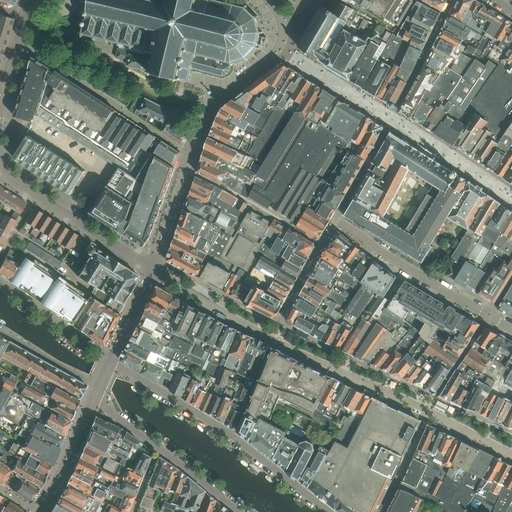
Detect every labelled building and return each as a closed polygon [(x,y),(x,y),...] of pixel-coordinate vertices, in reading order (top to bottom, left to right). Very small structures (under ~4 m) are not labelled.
[(93,40),(95,40),(96,38),(106,40),(105,43),(107,43),(108,41),(118,43),(118,46),(119,46),(116,58),(128,61),(127,66),(147,71),(150,72),(149,74),(151,74),(152,72),(175,78),(175,80),(177,81),(177,79),(189,81),(191,68),(201,71),(201,72),(202,72),(202,71),(212,74),(212,75),(213,75),(213,74),(222,76),(227,74),(230,71),(231,66),(232,66),(232,63),(245,59),(246,61),(248,60),(246,58),(256,48),(258,50),(259,48),(256,47),(257,44),(263,46),(264,47),(265,46),(264,45),(266,39),(267,38),(266,37),(265,38),(259,36),(260,34),(262,34),(262,32),(260,32),(256,19),(258,18),(258,17),(258,16),(257,16),(255,17),(246,9),(247,6),(246,5),(244,7),(233,5),(234,2),(232,2),(231,4),(222,2),(222,0),(219,0),(220,1),(214,0),(80,0),(81,2),(89,4),(87,11),(84,10),(84,12),(87,13),(85,21),(83,21),(81,22),(79,33),(81,34),(81,37),(83,37),(83,35),(94,37),(93,40)] [(358,12),(361,5),(368,9),(384,18),(385,18),(391,21),(391,22),(398,27),(412,3),(413,2),(411,0),(410,0),(343,0),(335,14),(322,6),(302,39),(310,44),(305,52),(325,64),(341,38),(342,35),(342,34),(340,32),(346,21),(351,24),(358,12)] [(446,3),(440,0),(419,0),(441,12),(446,3)] [(468,10),(473,0),(457,0),(449,16),(471,28),(470,29),(483,37),(488,28),(480,23),(475,21),(476,19),(473,17),(475,14),(468,10)] [(483,5),(474,0),(473,0),(468,10),(475,14),(473,17),(476,19),(475,21),(480,23),(482,18),(477,15),(483,5)] [(431,32),(440,14),(417,1),(415,5),(407,19),(431,32)] [(488,28),(497,14),(497,13),(483,5),(477,15),(482,18),(480,23),(488,28)] [(483,37),(473,55),(479,58),(489,41),(490,41),(504,19),(497,14),(488,28),(483,37)] [(0,60),(13,19),(0,15),(0,60)] [(471,42),(465,52),(473,55),(483,37),(470,29),(471,28),(449,16),(444,27),(471,42)] [(431,32),(407,19),(405,23),(408,24),(406,28),(409,29),(408,31),(426,42),(431,32)] [(479,58),(485,61),(487,59),(489,56),(488,56),(495,45),(497,47),(503,39),(510,27),(511,24),(511,23),(504,19),(490,41),(489,41),(479,58)] [(341,38),(325,64),(335,70),(340,74),(341,74),(349,79),(372,39),(369,37),(367,41),(366,43),(361,40),(360,39),(354,35),(354,36),(353,35),(347,32),(351,24),(346,21),(340,32),(342,34),(342,35),(341,38)] [(408,24),(405,23),(397,37),(404,40),(411,43),(410,45),(422,52),(426,42),(408,31),(409,29),(406,28),(408,24)] [(489,56),(498,62),(506,51),(511,41),(511,24),(510,27),(503,39),(497,47),(495,45),(488,56),(489,56)] [(380,25),(377,32),(382,35),(386,28),(380,25)] [(468,43),(443,29),(438,38),(462,50),(464,51),(468,43)] [(392,35),(392,34),(387,32),(382,40),(387,43),(386,44),(362,87),(376,96),(393,63),(393,64),(397,55),(399,53),(403,43),(404,40),(397,37),(392,35)] [(372,39),(349,79),(362,87),(386,44),(373,37),(372,39)] [(433,48),(449,56),(456,60),(458,56),(459,57),(462,50),(438,38),(433,48)] [(422,52),(410,45),(410,46),(403,43),(399,53),(405,56),(417,62),(422,52)] [(509,60),(511,62),(511,61),(511,46),(501,62),(505,65),(507,63),(509,60)] [(456,60),(449,56),(433,48),(429,57),(444,67),(445,65),(446,66),(449,60),(454,63),(456,60)] [(400,66),(405,58),(401,56),(397,65),(393,64),(393,63),(376,96),(383,101),(383,100),(395,76),(400,66)] [(417,62),(405,56),(405,58),(400,66),(412,72),(417,62)] [(118,168),(119,169),(119,168),(136,179),(152,154),(148,152),(154,139),(155,137),(150,133),(148,136),(114,114),(63,81),(64,78),(65,79),(55,72),(54,74),(49,71),(50,68),(32,57),(19,99),(14,116),(19,118),(33,122),(35,114),(118,168)] [(429,57),(424,67),(436,73),(438,75),(440,76),(441,75),(444,67),(429,57)] [(453,104),(434,132),(447,140),(454,145),(465,127),(461,124),(462,122),(461,121),(465,115),(463,114),(472,100),(489,75),(496,65),(489,60),(485,66),(476,59),(463,78),(461,81),(457,86),(456,85),(446,99),(453,104)] [(507,63),(505,65),(501,62),(492,75),(492,74),(476,98),(475,97),(473,101),(472,100),(463,114),(465,115),(461,121),(462,122),(461,124),(465,127),(454,145),(467,153),(484,165),(511,123),(511,61),(511,62),(509,65),(507,63)] [(280,63),(277,66),(278,68),(278,69),(265,92),(272,97),(289,69),(280,63)] [(427,88),(411,117),(411,118),(422,125),(434,106),(441,96),(446,99),(456,85),(457,86),(461,81),(463,78),(462,77),(459,74),(462,69),(454,64),(451,69),(446,66),(441,74),(441,75),(440,76),(438,75),(432,86),(431,85),(430,87),(428,89),(427,88)] [(276,66),(249,87),(250,90),(262,96),(265,92),(278,69),(276,66)] [(412,72),(400,66),(395,76),(407,83),(412,72)] [(436,73),(424,67),(400,111),(408,116),(411,117),(427,88),(428,89),(431,85),(429,84),(436,73)] [(298,74),(289,69),(272,97),(265,92),(261,99),(257,96),(251,106),(263,112),(261,114),(264,116),(262,119),(267,122),(277,106),(298,74)] [(304,78),(298,74),(277,106),(284,110),(304,78)] [(395,104),(407,83),(395,76),(383,100),(391,105),(395,104)] [(265,140),(264,140),(259,136),(258,138),(255,141),(254,144),(254,145),(248,154),(258,158),(256,160),(263,164),(281,135),(314,84),(304,78),(284,110),(277,106),(267,122),(264,127),(269,130),(270,132),(271,133),(271,135),(271,137),(270,138),(269,139),(267,140),(265,140)] [(106,93),(113,98),(119,89),(112,84),(106,93)] [(291,141),(324,90),(314,84),(281,135),(291,141)] [(245,90),(232,100),(247,108),(254,94),(245,90)] [(312,197),(321,179),(317,177),(336,145),(343,149),(364,115),(335,98),(324,90),(291,141),(288,147),(263,188),(256,184),(253,190),(249,198),(262,206),(264,202),(282,214),(283,213),(287,215),(286,216),(297,223),(302,216),(307,207),(312,197)] [(434,106),(422,125),(434,132),(453,104),(446,99),(441,96),(434,106)] [(157,105),(145,99),(139,111),(137,110),(134,114),(138,117),(140,111),(148,116),(151,117),(157,105)] [(257,137),(261,130),(254,126),(261,115),(247,108),(232,100),(221,108),(234,116),(230,124),(245,131),(248,132),(257,137)] [(164,123),(169,111),(157,105),(151,117),(148,116),(145,122),(149,124),(152,117),(164,124),(164,123)] [(217,116),(230,124),(234,116),(221,108),(217,116)] [(164,123),(175,128),(180,116),(169,111),(164,123)] [(373,122),(373,121),(364,115),(343,149),(348,152),(355,156),(361,146),(373,122)] [(251,146),(247,143),(248,140),(252,142),(253,140),(255,141),(258,138),(257,137),(248,132),(245,131),(230,124),(217,116),(213,126),(210,135),(214,137),(229,144),(247,153),(251,146)] [(355,156),(365,161),(376,140),(383,129),(382,126),(373,122),(361,146),(355,156)] [(164,124),(160,131),(184,146),(189,136),(175,128),(164,123),(164,124)] [(511,123),(484,165),(493,171),(511,143),(511,123)] [(408,143),(403,140),(390,132),(373,163),(378,165),(374,172),(369,169),(353,199),(354,199),(344,216),(422,263),(432,246),(431,245),(447,218),(468,230),(488,195),(489,195),(481,190),(482,189),(477,185),(476,187),(469,182),(461,177),(457,175),(456,172),(454,171),(452,171),(437,162),(439,158),(417,144),(415,148),(408,143)] [(18,151),(14,158),(70,194),(84,172),(28,136),(23,143),(19,141),(14,148),(18,151)] [(152,154),(175,168),(180,153),(155,137),(148,151),(152,154)] [(209,137),(205,149),(246,168),(250,162),(253,163),(255,159),(250,156),(249,157),(238,152),(238,151),(234,149),(233,149),(213,139),(209,137)] [(511,143),(493,171),(504,178),(511,164),(511,143)] [(251,185),(258,174),(246,168),(205,149),(197,173),(240,195),(244,183),(251,185)] [(355,156),(348,152),(340,165),(338,164),(328,182),(346,193),(365,161),(355,156)] [(175,168),(152,154),(136,179),(119,169),(118,168),(96,204),(90,213),(144,248),(151,236),(175,168)] [(243,213),(248,204),(241,201),(238,199),(226,192),(216,187),(196,177),(195,177),(192,187),(211,196),(212,194),(243,213)] [(321,178),(321,179),(312,197),(317,200),(336,211),(346,193),(328,182),(321,178)] [(0,201),(3,204),(10,193),(0,187),(0,201)] [(239,219),(243,213),(212,194),(211,196),(192,187),(189,196),(206,204),(207,203),(239,219)] [(3,204),(15,211),(20,214),(26,203),(10,193),(3,204)] [(454,259),(464,265),(478,243),(482,236),(502,204),(488,195),(468,230),(461,242),(451,257),(454,259)] [(206,204),(189,196),(184,209),(221,228),(220,230),(229,235),(233,228),(233,229),(239,219),(207,203),(206,204)] [(336,211),(317,200),(314,205),(318,208),(315,212),(330,221),(336,211)] [(511,212),(511,211),(502,204),(482,236),(478,243),(491,251),(493,248),(497,241),(496,241),(511,212)] [(315,212),(307,207),(302,216),(324,230),(330,221),(315,212)] [(25,222),(34,228),(43,214),(34,208),(25,222)] [(179,224),(203,236),(202,238),(213,243),(219,230),(220,230),(221,228),(184,209),(179,224)] [(240,270),(247,273),(259,251),(258,251),(265,240),(267,236),(266,235),(272,224),(250,210),(249,211),(240,226),(241,226),(234,238),(231,237),(219,259),(215,257),(212,255),(200,278),(222,290),(232,273),(237,275),(240,270)] [(511,256),(511,212),(496,241),(497,241),(491,251),(473,278),(466,287),(477,293),(485,281),(485,279),(494,267),(497,268),(505,260),(506,258),(509,260),(511,256)] [(6,215),(0,225),(0,227),(10,233),(17,221),(16,221),(18,218),(13,214),(10,218),(6,215)] [(34,228),(43,233),(51,219),(43,214),(34,228)] [(324,230),(302,216),(297,223),(295,227),(316,240),(319,239),(324,230)] [(43,233),(51,239),(60,225),(51,219),(43,233)] [(314,244),(274,221),(272,224),(266,235),(267,236),(259,251),(265,254),(268,249),(289,262),(288,263),(302,271),(315,247),(314,244)] [(203,236),(179,224),(174,239),(174,238),(171,248),(166,261),(200,279),(200,278),(212,255),(219,259),(231,237),(219,230),(213,243),(202,238),(203,236)] [(51,239),(60,244),(69,230),(60,225),(51,239)] [(0,243),(3,245),(10,233),(0,227),(0,243)] [(69,230),(60,244),(69,250),(78,236),(69,230)] [(335,232),(331,239),(343,248),(342,250),(347,255),(345,259),(350,263),(360,249),(338,231),(335,232)] [(343,248),(331,239),(326,248),(339,257),(338,258),(343,261),(345,259),(347,255),(342,250),(343,248)] [(29,242),(25,249),(57,269),(62,262),(29,242)] [(466,287),(473,278),(490,252),(491,251),(478,243),(464,265),(460,272),(454,281),(466,287)] [(121,315),(120,315),(124,306),(124,305),(122,304),(136,282),(135,281),(139,276),(128,269),(89,244),(85,251),(90,255),(77,276),(95,288),(110,297),(104,306),(120,316),(121,315)] [(339,257),(326,248),(321,257),(344,272),(350,263),(345,259),(343,261),(338,258),(339,257)] [(0,275),(9,281),(23,258),(10,249),(0,266),(0,275)] [(289,262),(268,249),(265,254),(279,263),(278,265),(282,268),(281,269),(298,277),(302,271),(288,263),(289,262)] [(367,255),(360,249),(350,263),(344,272),(351,276),(367,255)] [(373,260),(367,255),(351,276),(359,282),(373,260)] [(262,257),(259,262),(268,268),(278,274),(278,275),(294,284),(298,277),(281,269),(282,268),(278,265),(277,266),(263,257),(262,257)] [(321,257),(316,266),(344,282),(345,283),(357,290),(361,283),(359,282),(351,276),(344,272),(321,257)] [(9,282),(16,286),(71,325),(87,301),(63,284),(65,281),(58,277),(56,280),(33,263),(25,258),(25,259),(23,258),(9,281),(9,282)] [(454,259),(450,266),(460,272),(464,265),(454,259)] [(379,265),(373,260),(359,282),(361,283),(357,290),(353,296),(350,300),(345,308),(360,316),(375,292),(380,295),(383,297),(397,277),(379,265)] [(485,281),(477,293),(494,304),(511,275),(511,265),(505,260),(497,268),(494,267),(485,281)] [(345,283),(344,282),(316,266),(311,276),(329,287),(329,288),(339,294),(339,293),(350,300),(353,296),(345,291),(344,293),(340,291),(345,283)] [(460,272),(450,266),(444,276),(454,281),(460,272)] [(288,296),(291,290),(274,281),(275,280),(264,274),(254,268),(250,275),(257,279),(262,281),(271,286),(271,287),(288,296)] [(278,274),(268,268),(264,274),(275,280),(274,281),(291,290),(294,284),(278,275),(278,274)] [(234,297),(246,273),(240,270),(237,275),(232,273),(222,291),(234,297)] [(254,286),(257,279),(246,273),(234,297),(244,302),(248,295),(252,288),(254,286)] [(338,305),(343,308),(345,308),(350,300),(339,293),(339,294),(329,288),(329,287),(311,276),(305,285),(338,304),(338,305)] [(275,319),(276,317),(280,309),(281,308),(284,302),(268,293),(265,291),(265,290),(259,287),(262,281),(257,279),(254,286),(252,288),(248,295),(244,302),(244,303),(245,304),(248,305),(253,308),(255,309),(255,308),(257,309),(262,312),(263,312),(268,315),(269,315),(274,318),(275,319)] [(284,302),(287,296),(271,287),(271,286),(262,281),(259,287),(265,290),(265,291),(268,293),(284,302)] [(386,308),(394,314),(402,321),(404,323),(401,326),(407,331),(410,327),(412,329),(420,335),(419,336),(428,343),(431,339),(429,337),(433,332),(437,327),(452,334),(463,316),(405,281),(391,302),(386,308)] [(299,295),(319,307),(332,315),(335,310),(334,310),(337,304),(338,305),(338,304),(305,285),(299,295)] [(95,288),(89,296),(90,297),(104,306),(110,297),(95,288)] [(151,300),(167,310),(169,311),(176,298),(176,297),(160,288),(160,289),(157,290),(156,290),(151,300)] [(394,314),(386,308),(391,302),(383,297),(380,295),(368,313),(378,319),(374,325),(354,355),(354,356),(362,360),(379,336),(379,335),(394,314)] [(104,347),(120,316),(104,306),(90,297),(87,301),(71,325),(103,347),(104,347)] [(197,309),(176,297),(176,298),(169,311),(167,310),(163,318),(175,325),(171,334),(182,340),(192,345),(206,314),(197,309)] [(318,309),(298,297),(293,307),(302,312),(318,320),(326,324),(332,315),(319,307),(318,309)] [(511,303),(504,299),(499,307),(498,309),(511,316),(511,312),(511,303)] [(163,318),(167,310),(151,300),(146,309),(163,318)] [(302,312),(293,307),(286,319),(287,321),(294,325),(302,312)] [(146,309),(138,327),(161,339),(159,343),(168,347),(169,346),(186,354),(187,354),(192,345),(182,340),(171,334),(175,325),(163,318),(146,309)] [(335,310),(332,315),(326,324),(329,326),(321,340),(333,345),(339,332),(337,331),(345,315),(335,310)] [(378,319),(368,313),(366,311),(350,336),(342,350),(354,355),(374,325),(378,319)] [(310,334),(318,320),(302,312),(294,325),(310,334)] [(359,318),(347,312),(345,315),(337,331),(339,332),(333,345),(340,349),(355,325),(359,318)] [(224,324),(206,314),(192,345),(187,354),(186,354),(181,364),(188,367),(188,366),(203,372),(203,373),(204,373),(215,349),(213,348),(224,324)] [(402,321),(394,314),(379,335),(379,336),(362,360),(372,364),(394,332),(402,321)] [(446,340),(449,336),(465,347),(480,325),(463,316),(452,334),(437,327),(433,332),(438,336),(446,340)] [(310,334),(321,340),(329,326),(326,324),(318,320),(310,334)] [(380,368),(407,331),(401,326),(404,323),(402,321),(394,332),(372,364),(380,368)] [(240,332),(227,325),(215,349),(204,373),(217,379),(221,367),(224,368),(230,356),(229,355),(240,332)] [(138,327),(131,340),(180,363),(181,364),(186,354),(169,346),(168,347),(159,343),(161,339),(138,327)] [(511,342),(507,339),(485,328),(472,348),(489,359),(481,373),(496,381),(497,380),(504,383),(511,370),(511,342)] [(412,329),(410,332),(409,333),(407,331),(380,368),(391,374),(406,353),(410,348),(419,336),(420,335),(412,329)] [(252,338),(240,332),(229,355),(230,356),(243,362),(252,338)] [(446,340),(438,336),(433,332),(429,337),(431,339),(459,356),(465,347),(449,336),(446,340)] [(91,364),(92,363),(82,350),(59,335),(58,335),(55,339),(56,340),(58,343),(77,357),(91,364)] [(268,346),(252,338),(243,362),(230,356),(225,368),(254,380),(268,346)] [(428,343),(422,352),(427,355),(432,358),(441,365),(450,370),(459,356),(431,339),(428,343)] [(175,374),(180,363),(131,340),(125,352),(122,358),(122,362),(129,366),(129,365),(138,370),(141,363),(144,364),(145,362),(163,371),(164,371),(171,374),(172,373),(175,374)] [(87,386),(9,342),(1,357),(25,371),(24,374),(20,380),(26,383),(30,377),(31,374),(35,376),(79,400),(87,386)] [(260,418),(264,420),(265,417),(271,420),(279,400),(311,416),(315,409),(332,378),(321,372),(309,366),(298,361),(298,360),(272,348),(271,350),(272,350),(268,360),(267,360),(265,365),(266,373),(263,373),(262,373),(251,400),(248,408),(246,413),(247,413),(260,418)] [(413,364),(416,360),(419,355),(410,348),(406,353),(391,374),(402,379),(402,378),(402,379),(413,364)] [(489,359),(472,348),(462,362),(480,374),(481,373),(489,359)] [(413,383),(425,367),(427,364),(432,358),(427,355),(421,364),(416,360),(413,364),(402,379),(413,383)] [(157,382),(163,371),(145,362),(144,364),(141,363),(138,370),(157,382)] [(480,374),(462,362),(457,370),(452,377),(441,396),(451,401),(459,387),(469,392),(480,374)] [(424,388),(432,392),(436,391),(450,370),(441,365),(436,371),(434,374),(424,388)] [(225,368),(224,368),(221,367),(217,379),(215,382),(218,384),(227,388),(215,417),(224,423),(235,398),(242,380),(252,384),(254,380),(225,368)] [(413,383),(424,388),(434,374),(425,367),(413,383)] [(178,370),(175,376),(169,390),(183,398),(194,378),(178,370)] [(171,380),(173,381),(175,376),(171,374),(164,371),(163,371),(157,382),(162,385),(165,377),(171,380)] [(209,380),(196,373),(194,378),(183,398),(191,403),(201,385),(207,388),(207,387),(211,380),(209,380)] [(462,406),(473,410),(482,394),(488,397),(496,381),(481,373),(480,374),(469,392),(462,406)] [(0,412),(12,392),(19,379),(11,375),(9,379),(7,377),(1,387),(0,389),(0,412)] [(33,379),(29,386),(75,410),(78,403),(79,400),(35,376),(33,379)] [(333,377),(332,378),(315,409),(325,414),(341,382),(333,377)] [(245,402),(252,384),(242,380),(235,398),(245,402)] [(496,381),(488,397),(480,413),(488,417),(504,383),(497,380),(496,381)] [(352,388),(341,382),(325,414),(326,414),(335,419),(352,388)] [(511,387),(504,383),(488,417),(496,421),(507,397),(504,396),(507,390),(510,392),(511,388),(511,387)] [(75,410),(29,386),(26,384),(19,395),(23,398),(25,394),(47,407),(58,413),(71,420),(75,410)] [(227,388),(218,384),(214,391),(216,392),(207,413),(215,417),(227,388)] [(209,388),(207,387),(207,388),(201,385),(191,403),(199,408),(207,392),(209,388)] [(451,401),(462,406),(469,392),(459,387),(451,401)] [(363,394),(352,388),(335,419),(345,424),(363,394)] [(507,397),(496,421),(504,424),(511,406),(511,388),(510,392),(507,390),(504,396),(507,397)] [(207,392),(199,408),(207,413),(216,392),(214,391),(213,391),(212,394),(207,392)] [(42,426),(63,437),(70,421),(57,414),(56,416),(32,402),(23,398),(19,395),(13,392),(13,393),(12,392),(0,412),(0,415),(13,423),(13,422),(19,426),(25,415),(36,420),(43,425),(42,426)] [(373,398),(363,394),(345,424),(336,440),(348,446),(373,398)] [(482,394),(473,410),(480,413),(488,397),(482,394)] [(245,402),(235,398),(224,423),(233,429),(245,402)] [(330,450),(308,488),(336,510),(338,511),(376,511),(420,421),(373,398),(348,446),(336,440),(330,450)] [(311,416),(311,417),(321,422),(326,414),(325,414),(315,409),(311,416)] [(259,418),(247,413),(246,413),(238,432),(249,441),(259,418)] [(326,414),(321,422),(330,427),(335,419),(326,414)] [(19,426),(58,448),(63,437),(42,426),(43,425),(36,420),(25,415),(19,426)] [(114,439),(119,427),(95,417),(91,427),(114,439)] [(272,459),(288,430),(281,426),(280,428),(263,420),(264,420),(260,418),(250,442),(272,459)] [(437,429),(428,425),(413,458),(429,466),(434,457),(425,453),(437,429)] [(130,447),(121,442),(114,439),(91,427),(87,438),(125,458),(130,447)] [(126,432),(119,427),(114,439),(121,442),(126,432)] [(58,448),(22,428),(19,432),(27,436),(22,445),(21,447),(52,464),(58,448)] [(445,433),(437,429),(425,453),(434,457),(445,433)] [(298,480),(308,488),(330,450),(321,445),(310,464),(307,462),(315,448),(314,441),(310,438),(307,440),(288,430),(273,459),(286,470),(286,471),(298,480)] [(145,455),(149,449),(126,432),(121,442),(130,447),(142,453),(145,455)] [(407,491),(423,499),(426,500),(429,493),(454,438),(445,433),(429,466),(425,475),(409,467),(402,482),(399,488),(407,491)] [(142,453),(130,447),(125,458),(87,438),(84,446),(116,463),(133,470),(142,453)] [(454,438),(429,493),(436,497),(463,442),(454,438)] [(426,500),(423,499),(421,503),(427,504),(443,511),(468,511),(466,511),(453,505),(479,450),(463,442),(436,497),(429,493),(426,500)] [(15,456),(13,458),(45,477),(52,464),(21,447),(22,445),(18,443),(16,445),(13,443),(7,452),(15,456)] [(116,463),(84,446),(79,458),(118,477),(120,473),(112,470),(116,463)] [(149,449),(145,455),(142,453),(133,470),(143,475),(152,451),(149,449)] [(495,457),(479,450),(453,505),(466,511),(495,457)] [(39,490),(45,477),(13,458),(15,456),(7,452),(5,451),(3,454),(0,458),(0,462),(11,470),(9,473),(11,474),(22,480),(21,481),(28,486),(30,484),(39,490)] [(495,457),(466,511),(468,511),(478,511),(483,502),(485,498),(488,493),(490,488),(504,462),(495,457)] [(122,479),(118,477),(79,458),(75,468),(102,482),(108,485),(117,489),(122,479)] [(177,469),(159,458),(157,462),(156,463),(155,464),(155,466),(147,485),(139,506),(150,510),(158,491),(167,494),(169,490),(169,489),(177,469)] [(413,458),(409,467),(425,475),(429,466),(413,458)] [(9,473),(11,470),(0,462),(0,482),(3,484),(9,473)] [(490,488),(485,498),(495,503),(495,502),(502,486),(511,468),(511,465),(504,462),(490,488)] [(143,475),(133,470),(116,463),(112,470),(120,473),(118,477),(122,479),(138,487),(143,475)] [(102,482),(75,468),(71,476),(91,485),(93,481),(107,488),(108,485),(102,482)] [(186,477),(177,469),(169,489),(170,490),(170,492),(175,494),(171,503),(170,503),(170,504),(174,506),(186,477)] [(511,502),(511,472),(504,486),(492,511),(506,511),(507,511),(511,504),(511,502)] [(3,484),(29,502),(33,501),(39,490),(30,484),(28,486),(21,481),(22,480),(11,474),(9,473),(3,484)] [(91,485),(71,476),(67,483),(102,501),(106,493),(117,498),(113,507),(125,511),(128,511),(134,498),(117,489),(108,485),(107,488),(93,481),(91,485)] [(195,511),(204,492),(186,477),(174,506),(170,504),(163,502),(158,511),(177,511),(178,511),(179,511),(188,511),(189,510),(193,511),(195,511)] [(134,497),(138,487),(122,479),(117,489),(134,497)] [(96,501),(66,485),(60,497),(87,511),(88,510),(87,509),(92,502),(95,504),(96,501)] [(399,488),(388,510),(391,511),(415,511),(421,503),(423,499),(407,491),(399,488)] [(210,511),(215,501),(206,494),(199,511),(210,511)] [(25,511),(2,497),(0,500),(0,511),(3,508),(9,511),(25,511)] [(88,511),(87,511),(60,497),(56,505),(69,511),(88,511)] [(228,511),(215,501),(210,511),(228,511)] [(483,502),(478,511),(490,511),(493,506),(483,502)]
